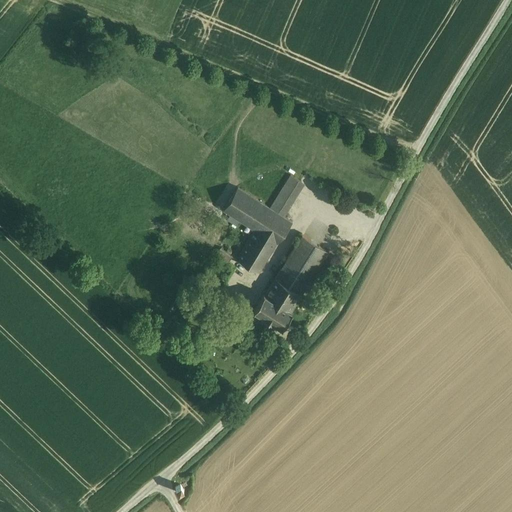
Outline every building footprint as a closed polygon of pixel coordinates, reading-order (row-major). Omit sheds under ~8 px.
[(302,181),(291,174),(268,206),(237,187),(223,210),(232,215),(229,221),(238,226),(241,221),(243,222),(254,229),(236,258),(259,272),(277,243),(292,222),(279,214),(302,181)] [(302,234),(275,277),(301,293),(328,250),(302,234)] [(222,247),(218,252),(229,260),(233,255),(222,247)] [(301,293),(275,277),(265,293),(263,292),(253,308),(282,327),(292,310),(291,310),(301,293)] [(181,484),(176,487),(179,493),(185,490),(181,484)]
